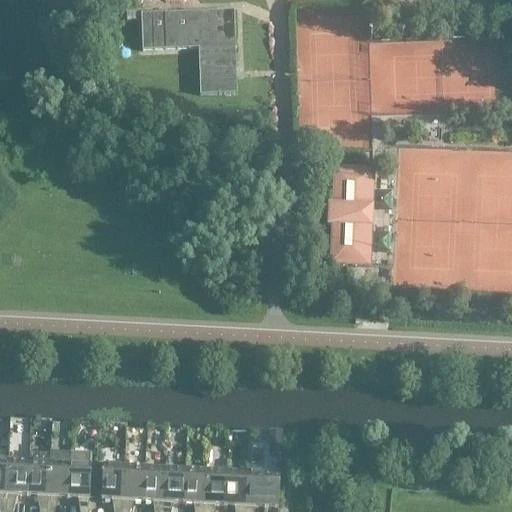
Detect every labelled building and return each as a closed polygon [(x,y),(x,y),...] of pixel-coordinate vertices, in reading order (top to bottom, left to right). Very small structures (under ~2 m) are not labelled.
[(201,97),(237,96),(235,13),(142,16),(143,52),(200,51),(201,97)] [(331,266),(351,267),(351,260),(367,261),(368,228),(363,227),(364,213),(369,213),(370,180),(348,179),(348,172),(334,172),(333,209),(330,209),(329,228),(332,228),(331,266)] [(282,433),(269,432),(268,455),(281,456),(282,433)] [(38,511),(46,511),(49,464),(50,456),(29,455),(29,463),(27,499),(37,499),(38,511)] [(0,511),(5,511),(8,462),(0,461),(0,511)] [(14,511),(17,498),(27,499),(29,463),(8,462),(5,511),(14,511)] [(55,511),(58,500),(68,501),(70,465),(49,464),(46,511),(55,511)] [(88,511),(91,466),(70,465),(68,501),(78,501),(79,511),(88,511)] [(121,511),(124,468),(103,467),(97,466),(96,490),(102,490),(101,502),(112,503),(113,511),(121,511)] [(124,468),(121,511),(130,511),(133,504),(143,504),(145,469),(124,468)] [(153,511),(162,511),(165,470),(145,469),(143,504),(153,505),(153,511)] [(165,470),(162,511),(172,511),(173,506),(183,506),(185,471),(165,470)] [(185,471),(183,506),(194,507),(194,511),(203,511),(206,472),(185,471)] [(206,472),(203,511),(213,511),(214,508),(224,509),(226,473),(206,472)] [(226,473),(224,509),(234,509),(234,511),(244,511),(246,474),(226,473)] [(254,511),(255,510),(266,511),(276,511),(278,476),(246,474),(244,511),(254,511)]
